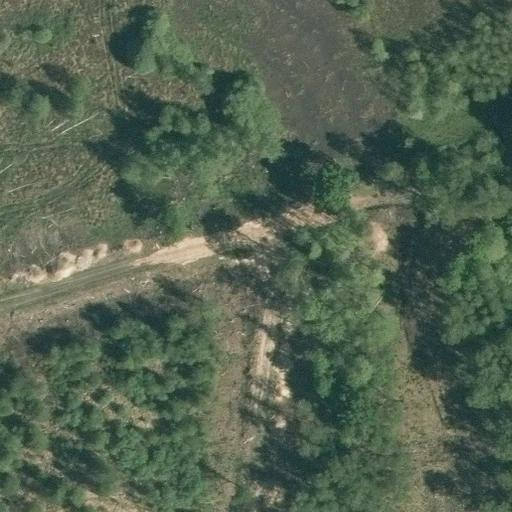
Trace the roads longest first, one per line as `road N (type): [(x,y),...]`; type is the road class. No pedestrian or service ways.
road 1 (track): [(251,511),(275,224)]
road 2 (track): [(0,298),(275,224)]
road 3 (track): [(275,224),(511,157)]
